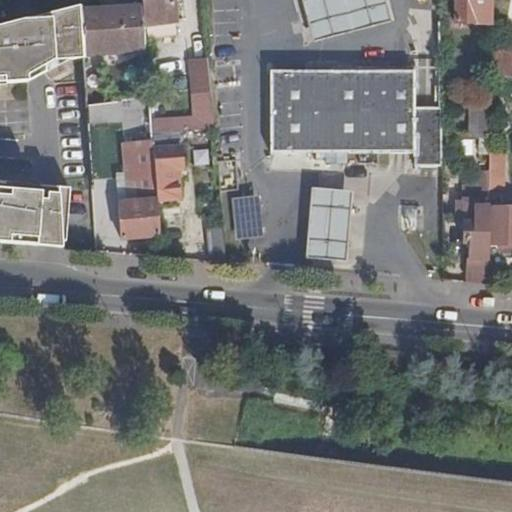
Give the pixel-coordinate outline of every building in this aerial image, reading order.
[(141,0),(142,10),(143,20),(155,19),(156,27),(178,24),(174,0),(141,0)] [(386,0),(302,0),(314,44),(393,23),(386,0)] [(491,26),(491,0),(456,0),(457,26),(491,26)] [(146,53),(143,20),(142,10),(122,11),(122,7),(101,8),(101,13),(81,14),(84,58),(146,53)] [(72,64),(85,63),(84,58),(81,14),(81,9),(0,29),(0,89),(29,87),(72,64)] [(511,54),(491,55),(490,77),(511,76),(511,54)] [(153,139),(215,133),(209,64),(192,65),(198,119),(151,123),(153,139)] [(349,143),(418,142),(419,142),(418,107),(418,70),(365,71),(357,71),(274,71),(273,144),(319,143),(329,143),(349,143)] [(471,137),(489,138),(490,105),(472,105),(471,137)] [(417,155),(444,156),(444,107),(418,107),(419,142),(418,142),(417,155)] [(349,154),(349,143),(329,143),(329,148),(329,154),(349,154)] [(123,241),(161,238),(158,203),(154,152),(153,144),(126,146),(131,205),(120,206),(123,241)] [(154,152),(158,203),(181,202),(179,174),(184,173),(181,150),(168,151),(159,152),(154,152)] [(504,155),(489,155),(489,191),(503,191),(504,155)] [(42,197),(38,243),(66,245),(71,191),(43,189),(42,197)] [(42,197),(0,192),(0,239),(38,243),(42,197)] [(353,195),(313,192),(308,262),(348,265),(353,195)] [(464,209),(464,225),(473,225),(474,209),(464,209)] [(468,245),(467,284),(487,286),(488,247),(488,211),(489,209),(474,209),(473,225),(464,225),(464,245),(468,245)] [(511,212),(488,211),(488,247),(504,247),(504,256),(511,256),(511,212)] [(211,264),(227,265),(223,231),(208,233),(211,264)]
